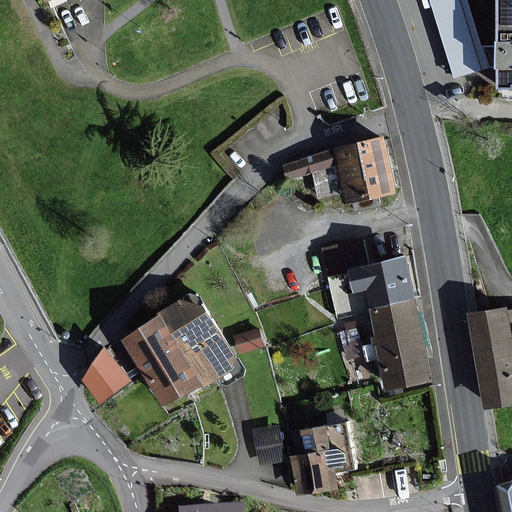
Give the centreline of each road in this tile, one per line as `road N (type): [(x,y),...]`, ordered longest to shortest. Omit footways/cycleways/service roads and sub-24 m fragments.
road 1 (residential): [(62,385),(267,168),(415,112)]
road 2 (primary): [(481,491),(415,112)]
road 3 (residential): [(124,470),(204,477),(352,508),(481,491)]
road 4 (residential): [(0,269),(62,385)]
road 5 (residential): [(0,508),(71,402)]
